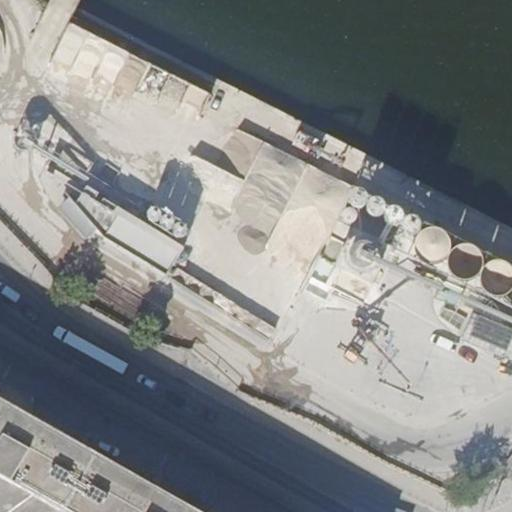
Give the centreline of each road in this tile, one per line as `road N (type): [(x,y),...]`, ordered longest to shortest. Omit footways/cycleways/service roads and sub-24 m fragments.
road 1 (unknown): [(24,77),(92,102),(154,143),(187,176),(210,239),(282,289),(318,302)]
road 2 (primary): [(372,511),(68,345)]
road 3 (unknown): [(274,372),(60,243),(22,208),(0,171)]
road 4 (unknown): [(274,372),(437,424),(473,412),(511,379)]
road 5 (unknown): [(511,377),(381,296),(351,291),(318,302)]
